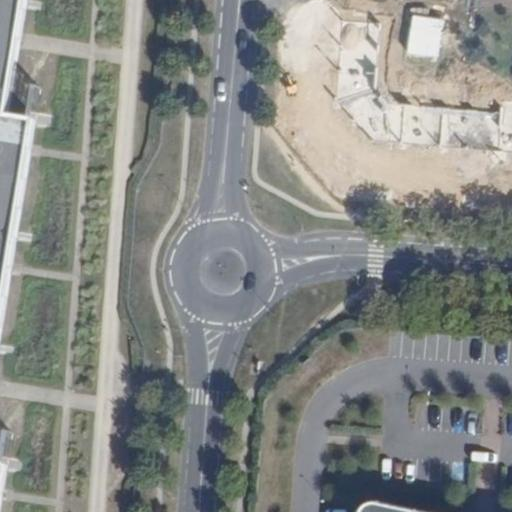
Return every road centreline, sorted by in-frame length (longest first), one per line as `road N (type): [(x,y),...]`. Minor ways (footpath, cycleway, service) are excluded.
road 1 (tertiary): [(511,265),(345,255)]
road 2 (tertiary): [(224,153),(239,0)]
road 3 (tertiary): [(198,511),(207,389)]
